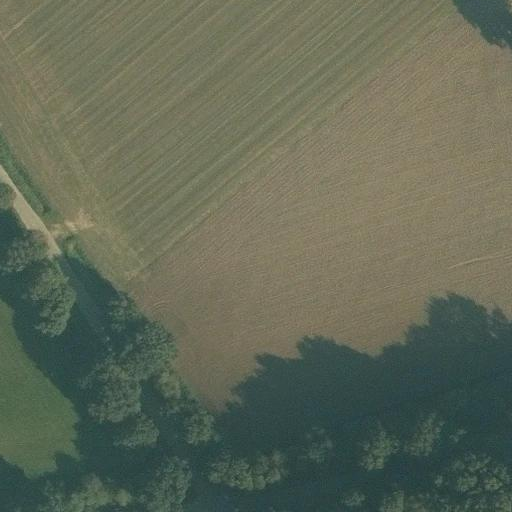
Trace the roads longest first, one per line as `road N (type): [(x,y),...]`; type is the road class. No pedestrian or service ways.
road 1 (track): [(0,185),(210,511)]
road 2 (track): [(247,511),(511,436)]
